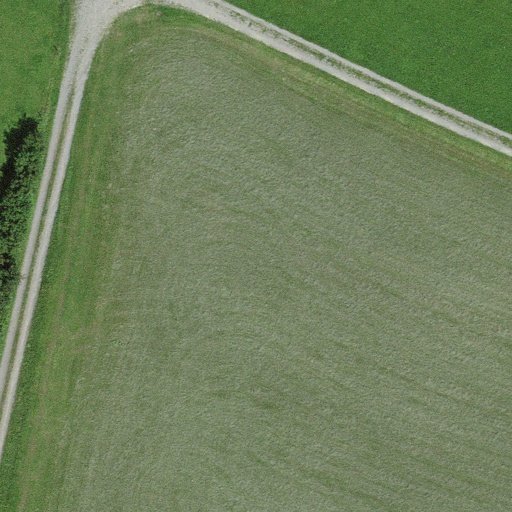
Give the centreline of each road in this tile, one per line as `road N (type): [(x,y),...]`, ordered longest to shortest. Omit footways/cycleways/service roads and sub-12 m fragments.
road 1 (track): [(91,0),(0,429)]
road 2 (track): [(511,139),(171,0)]
